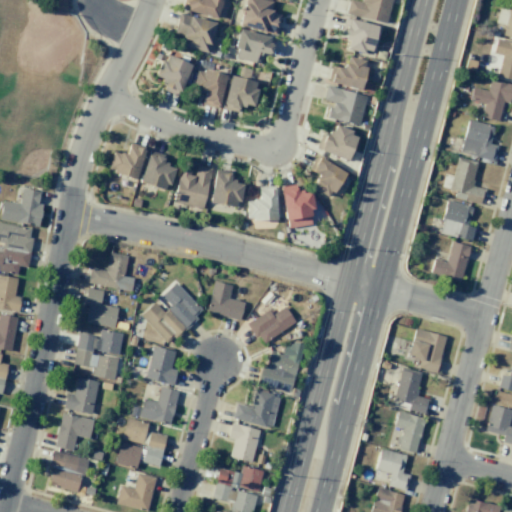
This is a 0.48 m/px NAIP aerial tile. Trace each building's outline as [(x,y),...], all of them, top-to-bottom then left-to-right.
[(215,18),(219,0),(182,0),(180,9),(215,18)] [(243,0),(237,24),(274,34),(279,14),(268,11),(271,1),(267,0),(243,0)] [(389,0),(357,0),(357,1),(352,0),(347,0),(344,14),(384,23),(389,0)] [(495,23),(504,25),(501,36),(511,37),(511,0),(510,0),(508,10),(498,8),(495,23)] [(172,34),(186,37),(184,47),(207,53),(214,22),(177,13),(172,34)] [(369,53),(375,25),(347,19),(340,46),(369,53)] [(254,62),(256,51),(267,54),(271,36),(237,29),(232,57),(254,62)] [(500,55),(496,76),(511,79),(511,42),(494,39),(491,53),(500,55)] [(179,93),(189,64),(162,54),(154,76),(164,79),(161,86),(179,93)] [(342,68),(330,65),(326,82),(358,90),(365,60),(345,56),(342,68)] [(225,75),(196,67),(191,88),(203,92),(200,103),(216,108),(225,75)] [(250,107),(256,82),(228,75),(220,108),(236,112),(238,104),(250,107)] [(507,102),(511,85),(488,79),(486,90),(472,87),(468,100),(482,103),(479,116),(496,121),(501,101),(507,102)] [(357,125),(364,95),(324,86),(321,100),(330,102),(326,118),(357,125)] [(492,126),(466,120),(458,153),(492,161),(495,145),(488,143),(492,126)] [(345,161),(356,134),(332,125),(328,137),(320,134),(314,149),(345,161)] [(133,179),(143,148),(128,144),(124,155),(111,151),(105,170),(133,179)] [(164,191),(173,163),(146,154),(137,182),(164,191)] [(328,198),(343,173),(315,155),(306,169),(317,176),(310,187),(328,198)] [(450,176),(443,174),(439,187),(454,191),(453,197),(478,204),(482,188),(470,186),(476,162),(455,157),(450,176)] [(209,168),(195,165),(193,174),(178,171),(170,201),(200,208),(209,168)] [(240,183),(227,180),(229,172),(214,169),(207,202),(235,207),(240,183)] [(309,190),(295,192),(294,184),(278,186),(285,228),(310,224),(308,210),(312,210),(309,190)] [(274,219),(273,186),(257,186),(257,200),(243,200),(244,220),(274,219)] [(0,205),(0,219),(36,227),(41,204),(36,203),(38,191),(21,188),(18,204),(1,200),(0,205)] [(472,227),(466,226),(471,206),(444,200),(437,233),(469,240),(472,227)] [(0,271),(15,274),(16,266),(25,267),(31,228),(0,223),(0,242),(2,242),(0,251),(0,271)] [(467,246),(449,241),(444,261),(432,258),(428,274),(458,281),(467,246)] [(86,283),(129,291),(131,277),(122,275),(125,255),(107,252),(103,270),(88,267),(86,283)] [(16,278),(0,274),(0,309),(16,312),(19,297),(12,295),(16,278)] [(227,299),(229,284),(210,281),(205,313),(238,319),(242,301),(227,299)] [(201,311),(173,282),(159,295),(169,306),(162,312),(152,301),(138,314),(166,344),(201,311)] [(112,327),(115,307),(98,305),(100,290),(86,288),(82,323),(112,327)] [(293,324),(284,306),(269,314),(267,310),(246,322),(258,343),(293,324)] [(15,317),(0,314),(0,349),(8,352),(15,317)] [(434,372),(443,336),(412,328),(405,357),(418,360),(416,367),(434,372)] [(115,358),(90,354),(91,350),(117,354),(120,333),(98,330),(97,337),(76,334),(71,364),(91,367),(89,376),(112,380),(115,358)] [(288,392),(301,346),(282,341),(279,354),(266,350),(257,383),(288,392)] [(170,385),(174,370),(169,368),(173,351),(151,345),(142,378),(170,385)] [(507,376),(498,374),(496,388),(511,390),(511,358),(509,358),(507,376)] [(419,372),(399,367),(391,399),(398,400),(396,408),(423,414),(427,398),(414,396),(419,372)] [(64,393),(62,409),(91,413),(95,380),(73,378),(71,394),(64,393)] [(175,390),(157,387),(155,401),(141,399),(137,418),(169,424),(175,390)] [(277,395),(253,390),(249,407),(234,403),(230,419),(270,428),(277,395)] [(510,410),(490,404),(483,430),(501,435),(500,441),(511,444),(511,427),(506,426),(510,410)] [(396,449),(414,453),(421,417),(394,411),(391,425),(401,427),(396,449)] [(87,438),(91,420),(60,413),(52,447),(70,451),(74,435),(87,438)] [(227,457),(249,462),(257,429),(229,423),(226,437),(231,438),(227,457)] [(112,463),(133,469),(139,448),(119,441),(112,463)] [(407,474),(400,473),(404,455),(378,448),(373,469),(388,473),(385,486),(403,490),(407,474)] [(86,459),(51,450),(47,464),(82,473),(86,459)] [(250,511),(254,493),(255,493),(260,470),(239,466),(238,472),(216,467),(210,498),(229,502),(227,511),(231,511),(250,511)] [(46,485),(75,491),(78,474),(49,469),(46,485)] [(114,503),(145,510),(153,477),(135,473),(131,488),(118,485),(114,503)] [(368,511),(396,511),(401,493),(373,487),(368,511)] [(495,511),(497,505),(466,498),(462,511),(495,511)]
